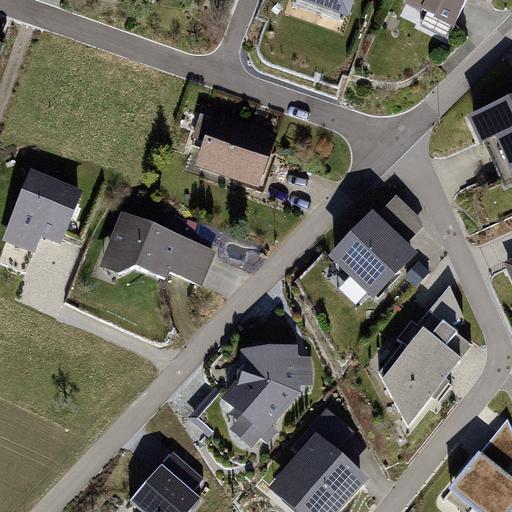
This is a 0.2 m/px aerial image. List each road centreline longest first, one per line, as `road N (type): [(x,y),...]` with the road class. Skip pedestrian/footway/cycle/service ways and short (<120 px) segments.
road 1 (residential): [(391,147),(44,511)]
road 2 (residential): [(387,511),(489,383),(500,350),(436,198),(391,147)]
road 3 (residential): [(222,75),(0,0)]
road 4 (residential): [(391,147),(222,75)]
road 5 (residential): [(511,37),(391,147)]
